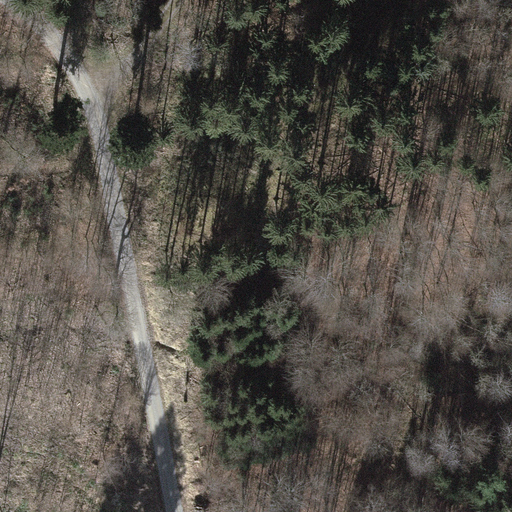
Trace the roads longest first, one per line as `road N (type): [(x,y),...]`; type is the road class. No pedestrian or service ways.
road 1 (track): [(174,511),(88,74),(48,25),(14,0)]
road 2 (track): [(88,74),(135,61),(187,0)]
